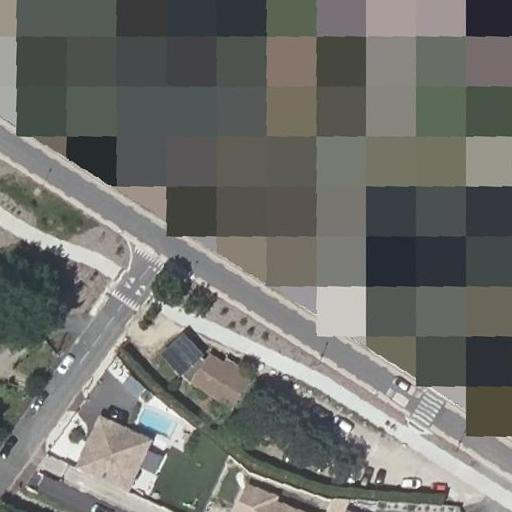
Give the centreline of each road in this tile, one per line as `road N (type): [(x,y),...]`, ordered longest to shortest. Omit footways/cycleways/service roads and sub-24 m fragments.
road 1 (tertiary): [(167,243),(511,463)]
road 2 (residential): [(0,476),(167,243)]
road 3 (tertiary): [(0,137),(167,243)]
